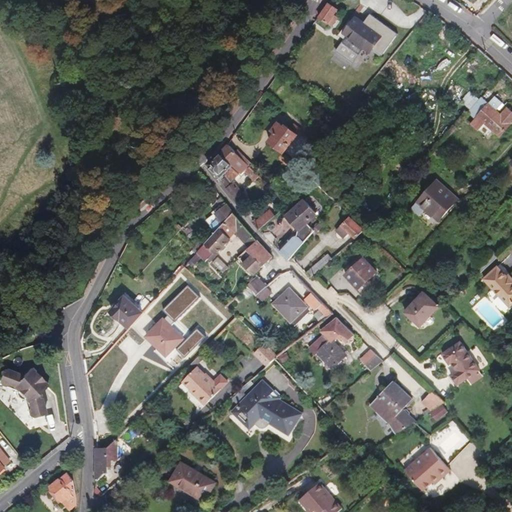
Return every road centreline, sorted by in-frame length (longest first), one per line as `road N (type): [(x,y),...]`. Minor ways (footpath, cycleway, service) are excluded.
road 1 (residential): [(86,433),(72,327),(125,230),(198,162)]
road 2 (residential): [(198,162),(274,253),(387,347)]
road 3 (residential): [(198,162),(312,0)]
